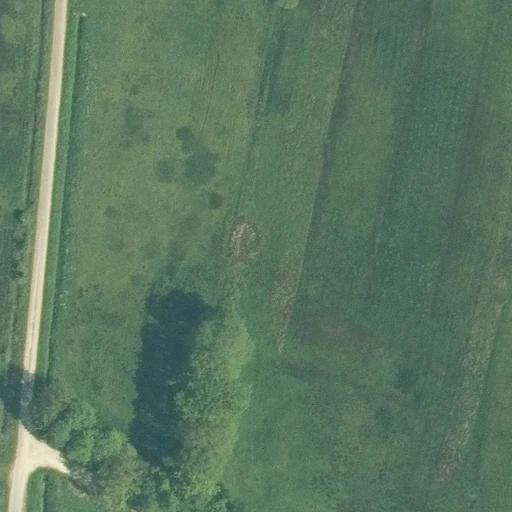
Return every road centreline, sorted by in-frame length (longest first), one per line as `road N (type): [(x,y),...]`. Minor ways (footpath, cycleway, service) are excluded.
road 1 (track): [(16,511),(58,0)]
road 2 (track): [(22,443),(135,511)]
